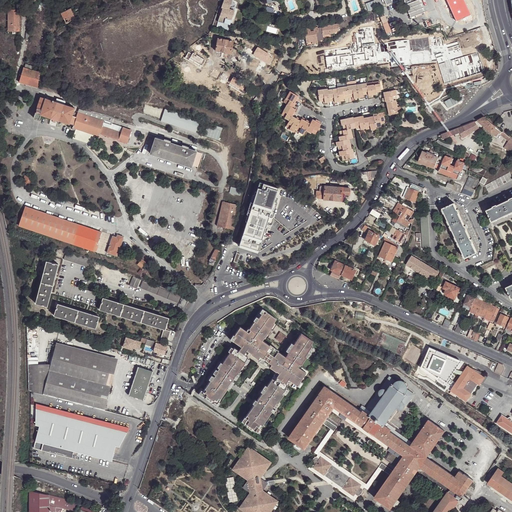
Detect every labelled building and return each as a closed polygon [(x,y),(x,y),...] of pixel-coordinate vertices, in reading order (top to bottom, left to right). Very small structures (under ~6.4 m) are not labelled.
[(224,0),(222,8),(223,9),(221,15),(218,21),(231,25),(235,10),(230,9),(232,0),(224,0)] [(391,0),(393,3),(399,0),(404,0),(410,17),(424,12),(419,0),(417,0),(416,1),(415,0),(412,1),(411,0),(391,0)] [(464,0),(446,0),(456,21),(470,15),(464,0)] [(71,8),(60,14),(66,24),(75,19),(71,12),(73,11),(71,8)] [(12,32),(15,32),(18,32),(19,10),(7,10),(7,31),(12,32)] [(382,12),(379,13),(386,33),(391,31),(387,21),(386,22),(382,12)] [(306,42),(312,40),(318,39),(324,38),(323,34),(334,32),(333,29),(339,28),(339,23),(325,25),(325,26),(318,27),(318,26),(313,27),(314,30),(311,31),(310,27),(304,28),(306,42)] [(325,50),(327,69),(325,69),(325,73),(355,69),(355,66),(391,63),(391,68),(438,62),(444,84),(484,71),(478,54),(464,57),(458,41),(443,44),(441,36),(374,43),(373,26),(359,28),(359,33),(354,34),(355,46),(325,50)] [(218,38),(216,51),(231,53),(234,41),(218,38)] [(31,71),(24,68),(22,68),(18,83),(37,89),(37,87),(38,78),(39,73),(31,71)] [(336,89),(327,90),(328,99),(333,99),(333,102),(333,103),(338,103),(338,102),(342,102),(342,100),(342,98),(347,97),(347,96),(352,96),(352,98),(353,100),(357,99),(362,98),(362,96),(361,94),(366,93),(367,96),(367,97),(375,96),(375,94),(380,93),(379,85),(365,87),(365,84),(356,86),(336,89)] [(317,91),(318,100),(323,99),(323,102),(324,104),(328,103),(328,102),(328,99),(327,90),(326,89),(317,91)] [(288,101),(286,105),(282,112),(286,114),(284,117),(284,118),(288,121),(287,125),(290,127),(289,129),(288,130),(293,133),(295,129),(296,128),(299,130),(299,131),(298,133),(302,135),(305,131),(310,134),(311,133),(312,130),(316,132),(320,125),(319,124),(314,121),(312,120),(309,124),(307,122),(305,121),(301,119),(300,121),(297,120),(295,118),(291,116),(295,110),(292,108),(297,97),(289,92),(285,99),(288,101)] [(393,97),(392,92),(382,94),(384,103),(385,103),(387,115),(393,114),(392,110),(396,109),(395,101),(396,101),(395,96),(393,97)] [(111,125),(112,120),(91,114),(79,110),(77,115),(73,114),(74,109),(63,106),(55,103),(40,98),(33,119),(39,121),(40,116),(50,119),(50,120),(58,122),(73,127),(72,129),(98,137),(99,135),(127,144),(131,132),(111,125)] [(199,133),(203,121),(165,108),(161,120),(199,133)] [(379,122),(383,122),(381,113),(372,115),(372,117),(363,118),(362,116),(352,118),(352,117),(339,120),(340,126),(341,126),(344,126),(345,130),(343,131),(341,131),(342,136),(339,137),(338,138),(338,142),(335,143),(336,147),(338,147),(340,146),(341,151),(339,152),(337,152),(339,156),(340,157),(343,156),(344,161),(353,158),(351,149),(350,149),(348,140),(352,139),(350,129),(354,129),(354,128),(359,127),(359,129),(360,130),(365,129),(365,128),(369,127),(369,130),(369,131),(375,130),(375,128),(380,127),(380,125),(379,122)] [(484,117),(478,120),(484,126),(495,135),(497,136),(499,133),(500,131),(500,130),(484,117)] [(450,131),(440,135),(442,139),(460,133),(463,138),(479,128),(475,122),(450,131)] [(208,126),(205,135),(219,140),(223,128),(216,126),(215,129),(208,126)] [(495,135),(484,126),(483,128),(493,137),(495,135)] [(97,140),(98,137),(72,129),(72,130),(75,131),(72,139),(92,146),(94,139),(97,140)] [(170,143),(165,142),(156,139),(151,154),(192,167),(197,152),(188,149),(183,147),(170,143)] [(422,152),(422,153),(432,156),(432,155),(431,155),(433,151),(424,147),(422,152)] [(197,152),(192,167),(198,169),(203,154),(197,152)] [(432,156),(422,153),(418,162),(434,168),(438,159),(432,156)] [(462,158),(460,157),(459,159),(455,158),(454,160),(455,160),(455,162),(456,163),(455,165),(451,163),(452,161),(450,161),(451,160),(450,160),(452,156),(447,154),(445,155),(439,172),(458,179),(462,168),(463,165),(467,167),(468,167),(470,162),(466,160),(462,158)] [(481,170),(482,168),(472,163),(471,164),(471,167),(472,169),(474,171),(476,171),(479,171),(481,170)] [(486,185),(488,192),(511,180),(511,176),(510,173),(486,185)] [(479,181),(468,176),(463,188),(474,192),(475,189),(470,187),(471,184),(476,186),(478,182),(479,181)] [(24,177),(22,185),(30,188),(32,180),(24,177)] [(448,183),(446,187),(459,192),(462,186),(455,183),(454,185),(448,183)] [(278,188),(263,185),(262,191),(259,190),(258,195),(253,223),(248,248),(266,252),(271,223),(276,198),(278,188)] [(336,187),(332,187),(322,186),(320,187),(320,191),(317,191),(316,196),(318,198),(341,200),(342,194),(349,194),(350,188),(336,187)] [(419,192),(410,188),(405,198),(414,202),(419,192)] [(239,205),(224,201),(218,226),(233,230),(239,205)] [(443,209),(450,225),(462,220),(459,214),(460,213),(458,209),(457,210),(454,203),(443,209)] [(493,223),(509,215),(504,203),(497,206),(497,205),(493,207),(493,208),(487,211),(493,223)] [(402,205),(396,214),(410,222),(412,224),(413,221),(409,219),(410,217),(411,215),(413,212),(402,205)] [(25,208),(19,227),(95,253),(101,234),(25,208)] [(410,222),(396,214),(393,220),(396,222),(398,221),(407,227),(410,222)] [(429,249),(428,214),(421,215),(423,249),(429,249)] [(450,225),(458,242),(469,236),(467,230),(466,226),(465,227),(462,220),(450,225)] [(374,246),(379,234),(374,230),(373,232),(369,231),(364,241),(374,246)] [(405,235),(405,234),(397,230),(392,237),(401,243),(405,235)] [(113,238),(107,256),(117,259),(123,239),(117,236),(116,239),(113,238)] [(469,236),(458,242),(466,258),(477,253),(473,244),(473,243),(472,239),(471,240),(469,236)] [(386,242),(394,246),(395,243),(385,237),(383,241),(386,242)] [(396,254),(398,248),(394,246),(386,242),(379,256),(392,262),(393,261),(396,254)] [(212,262),(211,264),(214,266),(220,255),(218,254),(220,250),(215,249),(210,261),(212,262)] [(91,260),(67,252),(64,259),(89,267),(91,260)] [(401,257),(396,254),(393,261),(398,263),(401,257)] [(416,271),(421,262),(412,257),(410,259),(409,261),(406,265),(416,271)] [(47,306),(59,264),(47,261),(36,303),(47,306)] [(341,274),(345,266),(335,261),(331,270),(332,271),(330,276),(338,279),(341,274)] [(142,262),(137,267),(141,270),(146,265),(142,262)] [(439,273),(421,262),(416,271),(430,279),(432,276),(433,277),(434,276),(436,277),(439,273)] [(355,271),(345,266),(341,274),(352,279),(355,271)] [(201,280),(204,283),(209,277),(205,274),(201,280)] [(141,279),(133,277),(130,286),(137,288),(141,279)] [(180,296),(144,281),(140,288),(178,303),(180,296)] [(460,289),(447,283),(444,289),(447,290),(445,293),(446,296),(455,300),(460,289)] [(485,298),(478,293),(476,299),(484,303),(485,298)] [(472,308),(476,299),(468,295),(464,305),(472,308)] [(163,330),(165,330),(169,318),(104,298),(100,310),(163,330)] [(484,303),(476,299),(472,308),(471,309),(478,312),(476,315),(478,316),(484,303)] [(490,305),(484,303),(478,316),(479,316),(480,315),(481,313),(486,315),(490,305)] [(58,304),(54,315),(96,328),(100,317),(58,304)] [(497,308),(490,305),(486,315),(485,318),(484,319),(493,322),(495,317),(496,318),(497,314),(499,310),(497,309),(497,308)] [(273,322),(276,319),(266,312),(264,314),(262,312),(261,314),(258,318),(256,322),(254,321),(249,328),(249,329),(250,330),(248,333),(246,331),(240,327),(234,335),(234,336),(235,337),(232,341),(241,347),(238,351),(234,348),(233,349),(230,352),(229,352),(222,363),(222,364),(219,368),(218,368),(217,370),(217,371),(215,375),(214,377),(211,380),(210,380),(203,391),(201,393),(204,394),(203,396),(204,396),(212,402),(213,403),(214,401),(216,403),(218,401),(228,387),(232,381),(233,379),(234,378),(233,378),(236,374),(237,374),(244,363),(245,362),(244,362),(247,358),(247,357),(246,356),(243,354),(246,350),(248,352),(251,354),(251,355),(259,360),(260,359),(268,364),(267,366),(268,366),(275,371),(276,371),(279,373),(276,377),(274,380),(272,379),(266,386),(266,387),(267,387),(263,393),(262,393),(256,400),(254,404),(245,417),(247,419),(243,423),(243,424),(254,432),(255,431),(258,426),(260,428),(271,412),(271,411),(270,411),(276,403),(277,404),(277,403),(283,395),(281,394),(283,392),(285,388),(286,388),(285,388),(287,384),(285,383),(288,379),(290,381),(297,385),(300,381),(305,372),(299,368),(297,366),(299,364),(300,365),(301,364),(306,357),(304,356),(311,347),(312,345),(310,344),(312,341),(301,333),(293,344),(287,352),(286,354),(287,354),(285,357),(278,351),(277,351),(276,353),(273,350),(268,347),(270,346),(269,345),(262,340),(264,337),(264,338),(267,333),(270,328),(274,323),(273,322)] [(509,318),(502,315),(498,324),(506,327),(509,318)] [(495,324),(490,323),(484,335),(489,337),(495,324)] [(171,332),(165,330),(163,330),(161,339),(168,341),(171,332)] [(135,346),(135,347),(139,348),(141,342),(126,337),(123,346),(132,349),(133,347),(133,345),(135,346)] [(56,345),(117,361),(118,358),(57,342),(56,345)] [(291,342),(285,350),(287,352),(293,344),(291,342)] [(157,352),(160,353),(165,355),(167,346),(156,343),(153,351),(157,352)] [(270,344),(269,345),(270,346),(268,347),(273,350),(276,353),(277,351),(278,351),(270,344)] [(51,364),(43,393),(54,396),(104,409),(117,361),(56,345),(51,364)] [(311,347),(304,356),(306,357),(307,357),(313,348),(311,347)] [(259,360),(258,361),(262,364),(267,367),(268,366),(267,366),(268,364),(260,359),(259,360)] [(493,371),(501,375),(504,367),(504,366),(504,365),(504,364),(503,364),(498,362),(493,371)] [(31,389),(31,390),(43,393),(51,364),(28,365),(27,365),(28,388),(31,389)] [(453,379),(455,381),(450,389),(466,400),(478,383),(473,380),(476,375),(478,377),(481,374),(482,373),(483,372),(483,371),(482,371),(482,370),(477,369),(476,370),(467,364),(453,379)] [(138,366),(132,385),(136,386),(135,391),(132,389),(130,394),(129,394),(128,395),(143,400),(153,371),(138,366)] [(381,370),(378,367),(373,373),(376,376),(381,370)] [(473,380),(478,383),(479,384),(485,376),(481,374),(478,377),(476,375),(473,380)] [(394,384),(394,383),(396,381),(389,376),(382,387),(383,389),(385,389),(387,391),(392,384),(391,383),(392,383),(394,384)] [(399,380),(394,383),(394,384),(392,383),(391,383),(392,384),(387,391),(385,389),(383,389),(382,389),(380,390),(379,392),(379,394),(380,395),(383,397),(382,398),(380,402),(379,402),(378,402),(378,403),(378,404),(375,408),(374,409),(374,408),(373,409),(374,409),(373,410),(374,410),(373,412),(370,415),(369,417),(382,427),(383,427),(384,425),(386,422),(387,420),(388,420),(389,420),(389,419),(389,418),(392,413),(392,414),(393,413),(393,414),(394,413),(393,413),(394,412),(393,412),(396,408),(397,408),(397,407),(400,409),(401,409),(403,409),(404,408),(405,406),(405,404),(404,403),(401,400),(406,394),(406,395),(407,394),(405,393),(407,391),(407,389),(408,386),(408,385),(407,385),(406,383),(407,382),(406,382),(403,380),(402,379),(402,380),(400,380),(400,379),(399,379),(399,380)] [(305,450),(323,424),(326,420),(328,418),(337,425),(342,418),(339,416),(342,412),(396,451),(394,454),(390,452),(386,458),(397,466),(393,471),(390,475),(374,498),(391,509),(414,475),(420,467),(422,468),(450,488),(448,491),(433,511),(450,511),(458,501),(463,494),(473,480),(464,474),(459,471),(455,477),(430,459),(427,457),(429,455),(445,431),(428,420),(412,443),(410,446),(390,432),(383,427),(382,427),(369,417),(359,410),(325,386),(289,438),(305,450)] [(408,389),(407,391),(405,393),(407,394),(406,395),(406,394),(401,400),(404,403),(405,404),(407,405),(414,394),(408,389)] [(367,408),(373,412),(374,410),(373,410),(374,409),(373,409),(374,408),(374,409),(375,408),(378,404),(378,403),(378,402),(379,402),(380,402),(382,398),(383,397),(380,395),(379,394),(378,393),(367,408)] [(36,403),(36,408),(127,432),(129,427),(36,403)] [(276,403),(270,411),(271,411),(271,412),(272,413),(278,404),(277,403),(277,404),(276,403)] [(360,408),(370,415),(373,412),(367,408),(362,405),(360,408)] [(127,432),(36,408),(35,425),(39,426),(35,441),(43,443),(41,450),(72,458),(74,451),(104,459),(106,452),(113,454),(116,446),(119,447),(127,432)] [(359,410),(369,417),(370,415),(360,408),(359,410)] [(390,452),(394,454),(396,451),(342,412),(339,416),(342,418),(366,435),(390,452)] [(511,420),(509,415),(505,417),(500,414),(496,421),(511,432),(511,420)] [(319,455),(317,457),(319,459),(321,456),(336,467),(336,470),(344,475),(347,475),(362,485),(360,488),(363,489),(364,487),(368,489),(382,469),(390,475),(393,471),(382,463),(367,485),(343,469),(319,452),(337,427),(326,420),(323,424),(331,429),(315,452),(319,455)] [(410,446),(412,443),(392,429),(391,430),(390,432),(410,446)] [(264,471),(265,472),(272,463),(249,447),(233,470),(248,481),(248,482),(247,483),(243,488),(248,492),(250,492),(250,493),(240,509),(244,511),(271,511),(278,502),(263,491),(263,489),(265,489),(267,486),(266,484),(266,482),(263,480),(261,480),(261,478),(260,477),(264,471)] [(113,454),(106,452),(104,459),(112,461),(113,454)] [(319,459),(317,457),(316,457),(315,458),(312,460),(311,463),(312,463),(312,464),(312,465),(314,466),(313,468),(328,479),(330,478),(338,484),(338,486),(354,497),(355,495),(357,496),(358,497),(358,496),(359,497),(360,496),(362,494),(363,491),(363,490),(363,489),(360,488),(362,485),(347,475),(344,475),(336,470),(336,467),(321,456),(319,459)] [(314,466),(312,465),(310,467),(309,469),(330,483),(335,487),(354,501),(357,496),(355,495),(354,497),(338,486),(338,484),(330,478),(328,479),(313,468),(314,466)] [(419,472),(422,468),(420,467),(414,475),(416,477),(419,472)] [(419,472),(448,491),(450,488),(422,468),(419,472)] [(488,483),(493,486),(501,476),(503,472),(501,470),(498,469),(488,483)] [(511,483),(501,476),(493,486),(511,499),(511,483)] [(234,477),(225,479),(230,503),(238,501),(234,477)] [(39,492),(30,490),(29,511),(50,511),(50,495),(39,492)] [(469,498),(463,494),(458,501),(464,505),(469,498)] [(63,508),(68,509),(70,500),(50,495),(50,511),(57,511),(57,507),(63,508)] [(75,511),(77,502),(70,500),(68,509),(75,511)]
